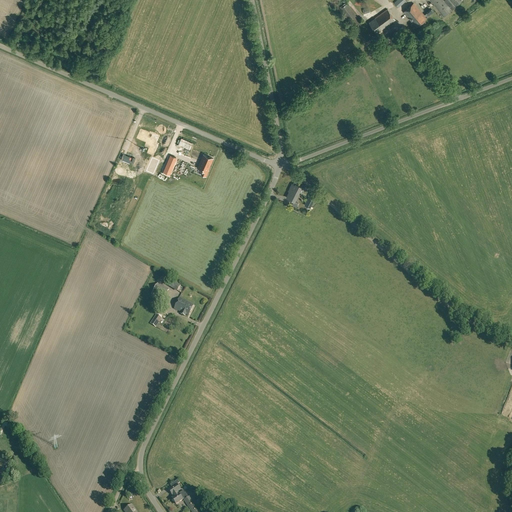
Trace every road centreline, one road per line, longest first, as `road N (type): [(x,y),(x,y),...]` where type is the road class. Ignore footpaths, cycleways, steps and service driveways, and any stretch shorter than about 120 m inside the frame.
road 1 (unclassified): [(139,471),(280,164)]
road 2 (unclassified): [(280,164),(0,46)]
road 3 (unclassified): [(280,164),(511,78)]
road 4 (unclassified): [(280,164),(252,0)]
